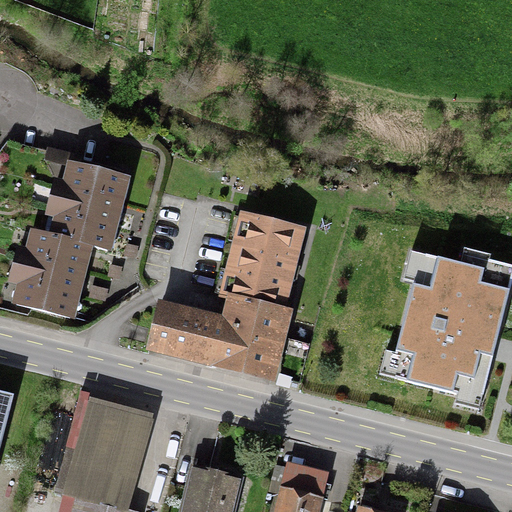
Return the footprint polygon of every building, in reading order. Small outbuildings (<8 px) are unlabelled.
[(63,187),(69,165),(4,149),(0,164),(0,177),(62,193),(63,187)] [(69,165),(63,187),(124,202),(129,180),(69,165)] [(118,226),(124,202),(63,187),(62,193),(58,211),(118,226)] [(112,252),(118,226),(58,211),(51,237),(92,247),(112,252)] [(220,296),(230,298),(287,312),(307,232),(240,215),(220,296)] [(30,232),(25,254),(86,270),(92,247),(51,237),(30,232)] [(25,254),(18,279),(80,295),(86,270),(25,254)] [(412,259),(405,286),(414,288),(396,359),(388,357),(382,379),(459,398),(456,407),(479,413),(511,282),(511,275),(487,270),(489,264),(463,257),(460,271),(412,259)] [(73,321),(80,295),(18,279),(11,305),(73,321)] [(294,314),(287,312),(230,298),(224,321),(162,305),(149,355),(276,386),(294,314)] [(0,460),(18,397),(0,392),(0,460)] [(318,511),(327,477),(288,468),(276,511),(318,511)] [(235,511),(242,484),(190,471),(179,511),(235,511)] [(118,511),(77,502),(74,511),(118,511)]
